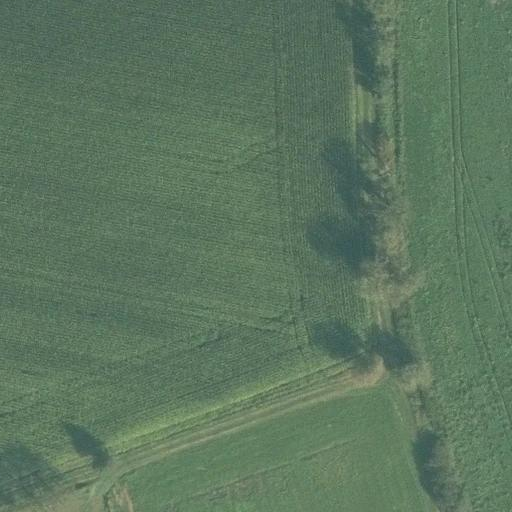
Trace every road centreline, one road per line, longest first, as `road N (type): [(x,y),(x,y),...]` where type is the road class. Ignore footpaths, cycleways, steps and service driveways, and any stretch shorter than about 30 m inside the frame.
road 1 (track): [(429,511),(365,314),(359,0)]
road 2 (track): [(0,510),(379,369)]
